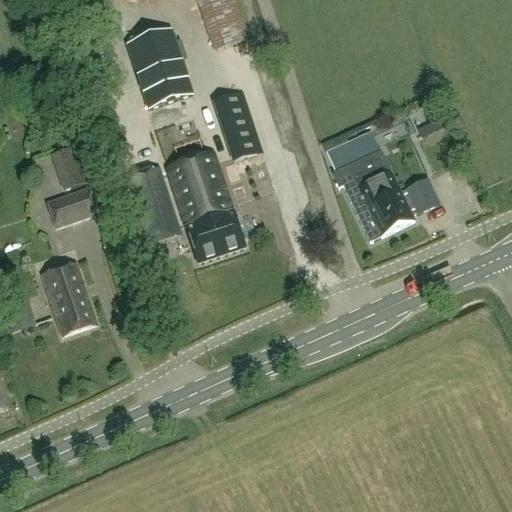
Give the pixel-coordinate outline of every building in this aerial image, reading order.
[(194,0),(206,32),(233,23),(225,0),(194,0)] [(150,117),(193,102),(171,38),(128,52),(150,117)] [(221,53),(200,56),(203,81),(224,79),(221,53)] [(244,94),(213,104),(233,167),(263,155),(244,94)] [(147,118),(156,146),(196,133),(187,106),(147,118)] [(336,176),(332,178),(339,193),(343,190),(370,247),(415,226),(410,213),(413,212),(409,204),(405,206),(372,136),(327,157),(336,176)] [(52,159),(62,195),(88,187),(77,152),(52,159)] [(213,159),(191,166),(169,174),(188,231),(186,232),(198,268),(245,252),(233,216),(232,216),(213,159)] [(148,251),(180,241),(159,173),(127,182),(148,251)] [(54,233),(98,219),(90,193),(46,207),(54,233)] [(77,268),(42,279),(61,340),(96,328),(77,268)] [(35,296),(13,304),(22,331),(45,324),(35,296)] [(0,416),(9,414),(0,386),(0,416)]
